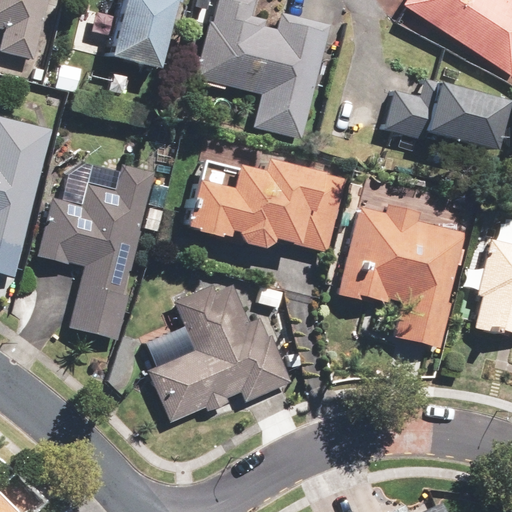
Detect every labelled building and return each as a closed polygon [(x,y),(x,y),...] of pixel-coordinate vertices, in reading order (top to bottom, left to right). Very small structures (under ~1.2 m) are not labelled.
[(0,34),(0,52),(32,60),(46,0),(0,0),(0,30),(1,31),(0,34)] [(173,0),(178,1),(178,0),(115,0),(104,54),(155,65),(169,0),(173,0)] [(243,21),(248,0),(211,0),(194,80),(258,94),(250,129),(298,140),(326,23),(277,11),(273,28),(243,21)] [(401,0),(400,4),(510,74),(511,71),(511,1),(509,0),(401,0)] [(80,67),(55,62),(50,87),(75,92),(80,67)] [(379,130),(419,141),(422,130),(491,149),(505,100),(420,77),(415,96),(390,89),(379,130)] [(0,117),(0,244),(18,249),(45,128),(0,117)] [(202,161),(198,179),(186,228),(229,239),(231,227),(233,229),(234,230),(234,232),(235,233),(235,234),(236,235),(237,237),(238,238),(239,239),(240,240),(241,241),(242,242),(243,243),(244,243),(246,244),(247,244),(248,245),(250,245),(251,245),(253,246),(254,246),(256,246),(257,245),(259,245),(260,245),(261,244),(263,244),(264,243),(265,242),(266,242),(268,241),(269,240),(270,239),(271,238),(272,237),(292,241),(291,246),(324,253),(342,178),(260,158),(257,169),(233,164),(232,168),(202,161)] [(117,166),(111,188),(52,174),(32,254),(82,266),(67,327),(116,339),(127,296),(120,294),(136,228),(153,232),(159,209),(141,205),(149,174),(117,166)] [(379,215),(357,209),(337,292),(398,307),(391,334),(437,345),(447,302),(443,301),(460,232),(414,221),(417,208),(383,200),(379,215)] [(511,232),(492,227),(482,267),(467,263),(462,283),(477,287),(467,328),(490,333),(492,327),(511,331),(511,232)] [(285,370),(297,365),(292,352),(280,357),(269,331),(263,334),(256,317),(246,322),(229,283),(212,290),(209,284),(172,300),(193,349),(142,370),(164,423),(202,407),(204,410),(226,401),(224,396),(235,391),(240,402),(290,381),(285,370)] [(254,286),(252,305),(277,309),(280,289),(254,286)] [(0,511),(8,511),(0,502),(0,511)] [(436,511),(434,505),(416,511),(407,511),(404,503),(383,511),(436,511)]
